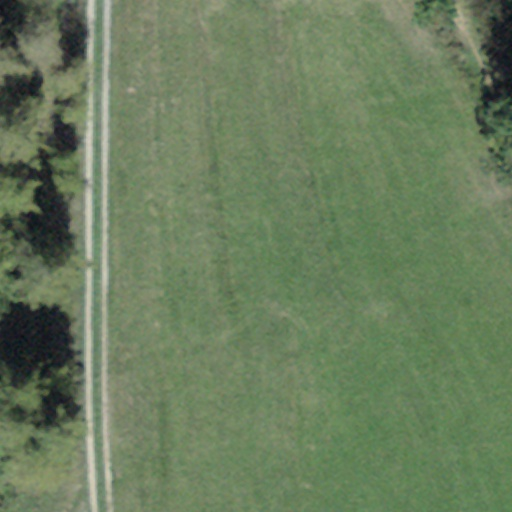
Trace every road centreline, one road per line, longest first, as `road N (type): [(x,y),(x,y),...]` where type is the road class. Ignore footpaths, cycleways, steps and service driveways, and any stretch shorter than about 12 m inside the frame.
road 1 (track): [(97,0),(96,355),(108,511)]
road 2 (track): [(434,0),(511,162)]
